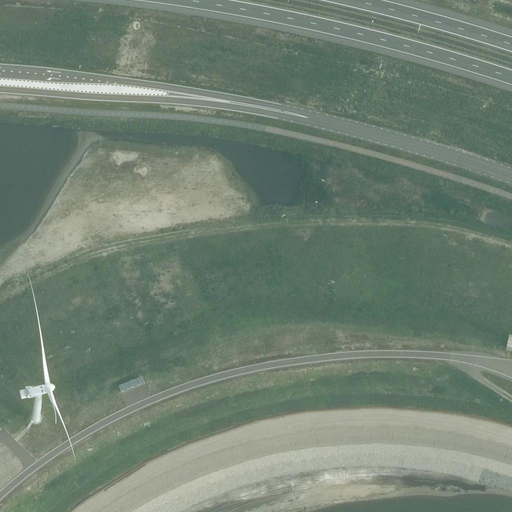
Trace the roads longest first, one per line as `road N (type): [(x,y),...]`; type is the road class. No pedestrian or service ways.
road 1 (track): [(145,511),(259,465),(347,454),(434,454),(511,480)]
road 2 (trunk): [(184,0),(345,30),(511,78)]
road 3 (tertiary): [(199,97),(372,134),(511,177)]
road 4 (tertiary): [(199,97),(0,70)]
road 5 (tertiary): [(0,89),(199,97)]
road 6 (trunk): [(511,45),(348,0)]
